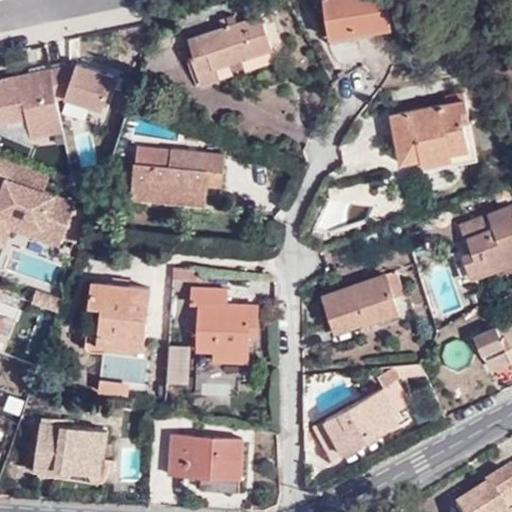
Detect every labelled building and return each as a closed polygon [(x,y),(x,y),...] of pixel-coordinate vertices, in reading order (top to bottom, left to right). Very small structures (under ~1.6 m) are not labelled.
[(390,26),(386,0),(322,0),(328,40),(356,37),(354,31),(390,26)] [(272,49),(261,14),(189,35),(194,52),(191,52),(201,84),(218,78),(215,65),(272,49)] [(56,68),(61,91),(103,105),(115,66),(83,56),(55,61),(56,68)] [(56,68),(6,78),(0,92),(0,117),(1,121),(32,115),(36,135),(68,129),(61,91),(56,68)] [(448,148),(468,145),(462,116),(468,115),(464,96),(392,110),(400,160),(423,155),(423,160),(450,156),(448,148)] [(129,195),(168,199),(168,186),(205,189),(206,182),(221,182),(222,151),(135,144),(129,195)] [(469,153),(468,145),(448,148),(450,156),(469,153)] [(56,169),(0,151),(0,246),(7,249),(14,230),(70,250),(87,207),(51,196),(56,169)] [(168,186),(168,199),(205,202),(205,189),(168,186)] [(511,256),(511,201),(459,222),(466,242),(459,245),(470,272),(511,256)] [(170,265),(170,277),(195,278),(195,266),(170,265)] [(405,292),(397,268),(324,293),(334,323),(365,313),(367,318),(400,307),(396,294),(405,292)] [(126,338),(126,345),(145,346),(149,285),(91,280),(90,303),(101,305),(99,335),(126,338)] [(7,289),(0,286),(0,329),(9,308),(1,305),(7,289)] [(198,343),(214,343),(248,344),(248,336),(248,320),(255,319),(255,300),(222,300),(221,287),(187,286),(187,299),(198,299),(198,343)] [(88,334),(99,335),(101,305),(90,303),(88,334)] [(511,327),(511,325),(509,321),(485,331),(475,335),(486,359),(507,349),(510,356),(511,360),(511,327)] [(475,335),(485,331),(482,325),(472,330),(475,335)] [(126,346),(126,345),(126,338),(99,335),(99,344),(126,346)] [(248,344),(214,343),(214,355),(247,356),(248,344)] [(494,364),(510,356),(507,349),(486,359),(489,364),(493,361),(494,364)] [(511,378),(511,360),(510,356),(494,364),(503,383),(511,378)] [(402,374),(416,373),(415,362),(402,362),(402,374)] [(409,399),(393,372),(386,366),(376,374),(382,383),(322,419),(343,452),(402,416),(397,406),(409,399)] [(128,393),(127,378),(97,377),(96,391),(128,393)] [(511,385),(511,378),(503,383),(502,389),(511,385)] [(32,470),(53,472),(54,465),(64,467),(101,472),(107,428),(40,420),(32,470)] [(240,437),(170,432),(169,474),(238,477),(240,437)] [(511,511),(511,463),(511,464),(487,479),(492,486),(483,491),(480,488),(449,508),(451,511),(511,511)] [(492,486),(487,479),(478,485),(480,488),(483,491),(492,486)]
